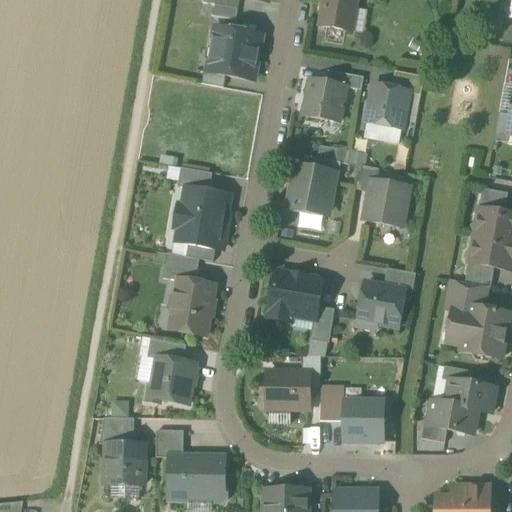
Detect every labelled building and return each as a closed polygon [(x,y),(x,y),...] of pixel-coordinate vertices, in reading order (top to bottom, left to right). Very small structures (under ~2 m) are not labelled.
[(214,7),(237,11),(239,0),(202,0),(202,5),(214,7)] [(325,0),(321,28),(350,33),(354,10),(355,0),(325,0)] [(235,23),(237,11),(214,7),(212,19),(235,23)] [(354,10),(350,33),(364,35),(367,12),(354,10)] [(225,78),(253,82),(261,37),(216,29),(208,74),(208,75),(225,78)] [(201,86),(223,89),(225,78),(208,75),(208,74),(203,73),(201,86)] [(345,89),(361,92),(363,79),(328,73),(325,85),(346,88),(345,89)] [(408,95),(420,98),(424,78),(394,73),(391,91),(408,94),(408,95)] [(303,118),(339,125),(345,89),(346,88),(325,85),(310,82),(303,118)] [(511,86),(504,85),(499,115),(511,117),(511,113),(511,86)] [(367,125),(401,131),(408,95),(408,94),(391,91),(374,87),(367,125)] [(508,135),(511,117),(499,115),(494,142),(508,145),(509,135),(508,135)] [(401,131),(367,125),(364,140),(399,146),(401,131)] [(319,148),(317,160),(340,164),(344,165),(347,149),(337,151),(319,148)] [(348,166),(349,166),(359,168),(360,168),(360,167),(365,168),(367,157),(350,154),(348,166)] [(336,178),(337,178),(337,177),(340,164),(317,160),(305,158),(303,170),(336,176),(336,178)] [(337,177),(346,179),(349,166),(348,166),(344,165),(340,164),(337,177)] [(359,168),(349,166),(346,179),(357,181),(359,168)] [(355,192),(369,194),(371,182),(377,184),(379,171),(365,168),(360,167),(360,168),(355,192)] [(178,183),(181,170),(168,168),(166,181),(178,183)] [(287,209),(326,217),(330,194),(333,194),(336,178),(336,176),(303,170),(295,169),(287,209)] [(187,189),(209,193),(212,176),(181,170),(178,183),(177,189),(187,190),(187,189)] [(364,222),(402,229),(409,189),(377,184),(371,182),(369,194),(364,222)] [(215,249),(223,250),(227,230),(223,230),(228,200),(209,196),(209,193),(187,189),(187,190),(184,208),(177,207),(173,229),(179,230),(188,243),(187,246),(206,249),(206,247),(215,249)] [(479,210),(504,215),(508,195),(482,190),(479,210)] [(473,238),(479,239),(511,244),(511,216),(504,215),(479,210),(478,210),(478,212),(484,213),(481,224),(476,223),(470,227),(469,233),(473,237),(473,238)] [(479,239),(473,238),(471,250),(477,251),(479,239)] [(511,244),(479,239),(477,251),(471,250),(466,254),(464,260),(468,265),(494,270),(511,273),(511,271),(511,244)] [(185,259),(187,246),(173,243),(170,256),(185,259)] [(187,246),(185,259),(170,256),(167,256),(163,280),(177,282),(178,281),(195,284),(199,261),(213,264),(215,249),(206,247),(206,249),(187,246)] [(468,266),(465,285),(487,289),(490,289),(494,270),(468,265),(468,266)] [(404,293),(412,295),(415,276),(387,271),(384,288),(405,292),(404,293)] [(269,320),(290,324),(291,317),(314,321),(315,322),(317,309),(321,287),(317,281),(306,279),(304,281),(294,279),(292,277),(277,274),(269,320)] [(179,334),(205,338),(209,317),(208,315),(209,304),(212,303),(214,288),(195,284),(178,281),(177,282),(175,296),(170,299),(169,308),(172,313),(176,314),(178,317),(176,329),(179,334)] [(483,310),(487,289),(465,285),(451,282),(446,313),(452,314),(454,305),(483,310)] [(358,323),(398,330),(404,293),(405,292),(384,288),(365,285),(358,323)] [(475,362),(488,364),(493,361),(493,359),(500,360),(507,324),(500,314),(483,310),(454,305),(452,314),(449,329),(458,330),(455,344),(456,345),(462,353),(472,355),(472,357),(475,362)] [(310,342),(329,345),(335,312),(317,309),(315,322),(314,321),(312,332),(310,342)] [(291,317),(290,324),(289,328),(312,332),(314,321),(291,317)] [(447,344),(456,345),(455,344),(458,330),(449,329),(447,344)] [(147,360),(151,341),(142,340),(139,358),(141,359),(147,360)] [(157,360),(183,365),(186,347),(151,341),(147,360),(157,362),(157,360)] [(329,345),(310,342),(306,358),(321,359),(326,359),(329,345)] [(301,358),(302,375),(309,375),(308,390),(320,390),(320,388),(321,359),(306,358),(301,358)] [(153,385),(157,362),(147,360),(141,359),(137,382),(153,385)] [(162,402),(188,407),(191,391),(194,389),(196,379),(194,376),(195,367),(183,365),(157,360),(157,362),(153,385),(152,388),(148,391),(147,398),(151,404),(158,405),(162,402)] [(439,368),(432,405),(446,407),(450,384),(442,382),(445,369),(439,368)] [(451,382),(470,386),(472,374),(445,369),(442,382),(450,384),(451,382)] [(269,413),(276,413),(278,410),(290,411),(308,411),(308,390),(309,375),(302,375),(268,374),(267,399),(265,402),(265,408),(269,413)] [(450,384),(446,407),(478,413),(491,415),(495,393),(493,390),(470,386),(451,382),(450,384)] [(344,388),(320,388),(320,390),(320,423),(343,423),(344,403),(344,388)] [(112,403),(112,421),(129,421),(129,403),(112,403)] [(384,404),(344,403),(343,423),(343,444),(383,444),(384,404)] [(473,435),(478,413),(446,407),(432,405),(428,428),(428,429),(447,433),(471,437),(473,435)] [(290,411),(278,410),(276,413),(269,413),(269,425),(290,425),(290,411)] [(106,446),(134,447),(134,421),(129,421),(112,421),(104,420),(99,447),(106,446)] [(422,441),(445,446),(447,433),(428,429),(428,428),(424,427),(422,441)] [(156,460),(170,460),(170,459),(183,459),(183,433),(156,433),(156,460)] [(140,487),(143,487),(144,447),(134,447),(106,446),(106,472),(110,472),(110,487),(111,487),(140,487)] [(214,503),(221,503),(226,498),(226,491),(223,488),(224,460),(204,460),(204,462),(188,461),(188,459),(183,459),(170,459),(170,460),(169,502),(187,503),(187,500),(211,500),(214,503)] [(140,487),(111,487),(110,498),(139,499),(140,487)] [(306,511),(307,493),(286,493),(283,490),(274,490),(271,493),(265,493),(264,511),(306,511)] [(437,511),(462,511),(463,490),(455,490),(455,496),(452,496),(452,502),(437,502),(437,511)] [(489,511),(489,490),(463,490),(462,511),(489,511)] [(379,511),(379,493),(333,493),(332,511),(379,511)] [(187,500),(187,503),(187,511),(210,511),(211,500),(187,500)]
